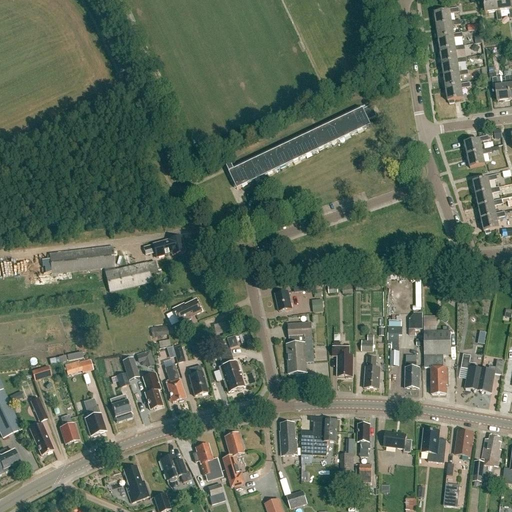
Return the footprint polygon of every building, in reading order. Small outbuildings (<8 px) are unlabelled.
[(498,13),(496,0),(482,0),(485,14),(496,13),(497,22),(502,21),(500,12),(498,13)] [(511,10),(509,0),(496,0),(498,13),(500,12),(508,11),(509,20),(511,19),(511,10)] [(468,16),(476,16),(476,4),(468,4),(468,16)] [(434,15),(436,28),(451,26),(451,23),(450,15),(459,13),(458,9),(449,10),(449,13),(434,15)] [(460,22),(451,23),(451,26),(436,28),(438,40),(453,38),(453,36),(451,27),(461,26),(460,22)] [(462,34),(453,36),(453,38),(438,40),(440,53),(455,51),(454,49),(453,40),(462,39),(462,34)] [(477,54),(480,49),(474,46),(471,51),(477,54)] [(464,47),(454,49),(455,51),(440,53),(442,65),(457,63),(456,61),(455,53),(465,52),(464,47)] [(466,60),(456,61),(457,63),(442,65),(444,78),(458,76),(459,74),(457,66),(466,64),(466,60)] [(468,72),(459,74),(458,76),(444,78),(446,90),(460,88),(460,86),(459,78),(468,77),(468,72)] [(508,86),(506,87),(498,88),(497,79),(492,79),(493,89),(495,88),(497,103),(510,102),(508,86)] [(469,84),(460,86),(460,88),(446,90),(448,103),(449,103),(449,105),(455,105),(454,102),(462,100),(461,90),(470,89),(469,84)] [(243,189),(370,128),(368,122),(377,118),(374,113),(371,106),(235,172),(232,168),(232,166),(227,169),(228,172),(235,187),(237,191),(243,189)] [(464,145),(467,158),(483,154),(482,152),(480,144),(489,142),(488,137),(479,139),(480,142),(464,145)] [(483,156),(492,154),(491,150),(482,152),(483,154),(467,158),(470,170),(485,167),(483,156)] [(474,184),(476,196),(491,193),(490,190),(489,183),(497,181),(496,176),(487,178),(488,181),(474,184)] [(499,188),(490,190),(491,193),(476,196),(479,209),(494,206),(493,203),(491,195),(500,193),(499,188)] [(502,201),(493,203),(494,206),(479,209),(481,221),(496,218),(496,215),(494,208),(503,206),(502,201)] [(497,220),(505,218),(504,213),(496,215),(496,218),(481,221),(484,234),(485,233),(485,236),(491,235),(490,232),(499,230),(497,220)] [(184,254),(179,237),(167,241),(167,242),(151,246),(151,247),(142,249),(144,256),(153,254),(155,259),(170,254),(171,257),(184,254)] [(71,273),(104,270),(109,295),(152,286),(150,276),(158,274),(156,264),(147,266),(147,265),(114,272),(111,248),(47,255),(47,256),(41,257),(41,255),(31,256),(35,286),(59,283),(72,281),(71,273)] [(0,259),(0,271),(4,271),(4,273),(13,273),(12,259),(0,259)] [(293,286),(293,288),(294,294),(308,293),(307,285),(293,286)] [(353,285),(342,285),(343,295),(354,295),(353,285)] [(337,287),(328,288),(328,295),(338,294),(337,287)] [(279,313),(292,310),(288,293),(276,295),(279,313)] [(450,293),(446,299),(451,302),(455,296),(450,293)] [(190,319),(201,314),(194,301),(183,307),(183,306),(172,311),(180,326),(191,321),(190,319)] [(314,314),(323,313),(322,301),(312,302),(314,314)] [(423,315),(414,315),(414,330),(415,330),(423,330),(423,315)] [(210,325),(211,335),(228,334),(227,324),(210,325)] [(307,365),(314,364),(312,324),(288,325),(289,339),(290,339),(290,345),(287,345),(288,376),(308,374),(307,365)] [(151,329),(153,339),(169,336),(168,327),(151,329)] [(403,329),(388,328),(388,343),(399,343),(399,336),(403,336),(403,329)] [(450,333),(424,334),(425,370),(431,370),(444,370),(444,357),(450,357),(450,333)] [(230,349),(239,347),(236,337),(228,339),(230,349)] [(368,342),(362,342),(362,353),(374,354),(374,337),(368,337),(368,342)] [(349,358),(349,349),(340,349),(340,344),(333,344),(333,349),(333,358),(337,358),(338,379),(353,379),(352,358),(349,358)] [(178,364),(185,363),(181,347),(174,349),(178,364)] [(193,357),(200,355),(198,347),(191,349),(193,357)] [(400,347),(391,347),(390,368),(399,368),(400,347)] [(153,359),(161,357),(159,350),(151,352),(153,359)] [(229,395),(237,392),(239,393),(241,392),(242,390),(244,390),(241,379),(242,378),(241,374),(239,374),(237,366),(234,367),(229,350),(217,354),(222,368),(219,369),(223,382),(224,381),(229,395)] [(478,393),(482,371),(476,370),(477,366),(470,364),(471,357),(464,356),(461,370),(469,371),(465,390),(472,392),(474,394),(477,392),(478,393)] [(49,361),(50,366),(60,364),(67,363),(66,357),(59,359),(55,360),(49,361)] [(419,391),(420,370),(416,370),(417,357),(406,357),(405,390),(419,391)] [(125,362),(131,381),(140,378),(134,359),(125,362)] [(378,391),(380,370),(375,370),(376,359),(367,359),(366,369),(364,390),(378,391)] [(91,361),(80,364),(82,372),(82,375),(93,372),(91,361)] [(79,362),(65,366),(68,376),(82,372),(80,364),(79,362)] [(495,376),(502,377),(505,363),(497,362),(496,369),(489,368),(489,372),(482,371),(478,393),(480,393),(482,396),(485,394),(492,395),(495,376)] [(165,383),(172,405),(179,403),(179,404),(184,402),(183,401),(185,401),(179,381),(179,380),(175,366),(165,369),(169,382),(165,383)] [(191,377),(189,378),(194,398),(208,394),(201,367),(189,370),(191,377)] [(35,383),(51,378),(48,368),(32,373),(35,383)] [(447,370),(444,370),(431,370),(432,397),(446,397),(446,388),(448,388),(447,370)] [(125,375),(116,378),(117,383),(120,390),(129,387),(125,375)] [(150,412),(162,408),(157,391),(154,392),(151,381),(144,383),(147,394),(144,395),(150,412)] [(0,436),(2,440),(20,431),(1,392),(0,392),(0,436)] [(125,397),(111,401),(112,407),(111,408),(116,424),(132,420),(125,397)] [(30,403),(40,425),(48,421),(39,399),(30,403)] [(89,419),(85,421),(90,438),(92,438),(93,438),(97,437),(98,436),(106,433),(101,416),(99,416),(96,408),(86,411),(89,419)] [(60,429),(66,446),(67,445),(67,446),(70,445),(70,444),(75,443),(75,444),(78,443),(77,442),(79,441),(73,425),(72,425),(69,416),(61,419),(64,428),(60,429)] [(337,445),(338,422),(311,420),(311,424),(314,424),(313,434),(303,433),(302,458),(327,459),(328,445),(337,445)] [(282,458),(298,457),(297,441),(296,441),(295,425),(281,426),(282,442),(281,442),(282,458)] [(53,454),(41,426),(30,431),(35,442),(33,443),(39,459),(53,454)] [(371,451),(371,444),(369,444),(370,427),(367,427),(367,426),(362,426),(362,427),(359,427),(358,444),(361,444),(361,456),(361,459),(368,459),(368,456),(369,456),(369,451),(371,451)] [(438,448),(440,433),(424,431),(421,454),(429,455),(428,464),(444,466),(446,449),(438,448)] [(470,458),(473,438),(469,437),(469,435),(467,434),(467,433),(462,432),(462,434),(460,433),(459,441),(457,441),(455,456),(470,458)] [(406,442),(407,438),(392,436),(392,435),(388,434),(388,436),(386,435),(384,448),(405,451),(404,455),(411,455),(413,443),(406,442)] [(243,452),(244,452),(243,448),(242,448),(238,435),(225,439),(231,459),(223,461),(231,488),(241,485),(233,458),(244,455),(243,452)] [(490,441),(486,441),(482,461),(485,461),(484,464),(475,463),(472,483),(475,483),(475,488),(482,489),(482,484),(483,484),(485,467),(498,469),(501,451),(500,451),(501,444),(499,443),(500,439),(490,437),(490,441)] [(208,446),(196,450),(197,454),(193,456),(195,465),(200,463),(204,478),(211,475),(212,480),(222,477),(217,461),(213,462),(208,446)] [(6,456),(4,451),(0,452),(0,476),(10,471),(9,469),(18,465),(12,454),(6,456)] [(239,468),(247,466),(244,455),(236,457),(239,468)] [(353,472),(354,456),(341,456),(341,472),(353,472)] [(176,479),(180,478),(183,485),(193,482),(190,474),(187,475),(182,462),(177,463),(175,457),(160,462),(167,482),(169,481),(170,483),(171,484),(175,483),(176,481),(176,479)] [(372,467),(360,467),(360,485),(371,485),(372,467)] [(133,505),(150,499),(144,483),(142,484),(136,468),(124,472),(130,488),(127,489),(133,505)] [(502,489),(503,480),(496,479),(494,488),(502,489)] [(371,500),(371,486),(355,485),(355,499),(371,500)] [(458,508),(460,487),(446,485),(444,506),(458,508)] [(211,499),(223,495),(220,486),(208,489),(211,499)] [(286,498),(290,511),(307,506),(303,493),(286,498)] [(165,495),(153,499),(157,511),(167,511),(171,511),(165,495)] [(283,511),(279,500),(264,506),(266,511),(283,511)] [(416,511),(417,500),(406,500),(406,511),(416,511)]
